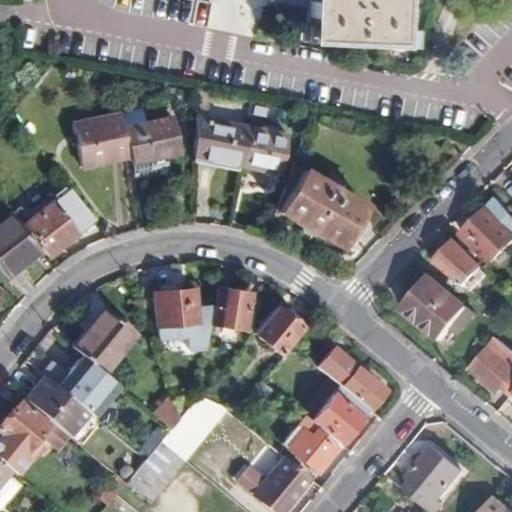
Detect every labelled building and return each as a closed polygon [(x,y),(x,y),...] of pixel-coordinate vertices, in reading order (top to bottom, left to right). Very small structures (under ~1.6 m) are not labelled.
[(304,0),(304,3),(304,13),(309,14),(308,32),(392,37),(392,19),(397,19),(398,0),(304,0)] [(123,126),(120,113),(73,122),(81,164),(128,154),(123,126)] [(123,113),(120,113),(123,126),(128,154),(132,153),(123,113)] [(176,118),(128,130),(140,185),(166,179),(163,169),(171,158),(184,155),(176,118)] [(244,163),(252,128),(214,120),(213,125),(197,122),(196,153),(244,163)] [(289,135),(252,128),(244,163),(282,170),(289,135)] [(282,211),(342,248),(367,205),(307,169),(282,211)] [(48,261),(92,228),(69,195),(32,223),(23,212),(14,219),(22,230),(24,228),(48,261)] [(511,213),(500,199),(483,216),(466,233),(495,261),(511,244),(511,213)] [(14,219),(13,217),(0,226),(0,271),(5,279),(40,253),(22,230),(14,219)] [(485,267),(457,241),(447,252),(435,264),(464,287),(485,267)] [(431,274),(403,306),(449,343),(458,330),(462,334),(478,314),(431,274)] [(154,293),(157,327),(197,323),(196,309),(194,289),(154,293)] [(217,291),(213,320),(246,326),(250,295),(217,291)] [(105,307),(73,346),(103,372),(136,332),(105,307)] [(300,328),(274,307),(252,333),(279,354),(300,328)] [(197,323),(157,327),(158,339),(186,336),(188,350),(204,349),(210,308),(196,309),(197,323)] [(511,387),(511,344),(501,336),(474,368),(502,392),(508,385),(511,387)] [(336,349),(319,368),(335,381),(340,385),(368,408),(385,389),(336,349)] [(81,406),(41,372),(22,395),(63,429),(81,406)] [(340,385),(335,381),(328,389),(336,394),(312,420),(340,443),(368,408),(340,385)] [(171,427),(179,417),(171,394),(154,414),(171,427)] [(19,399),(0,421),(0,431),(22,450),(46,421),(19,399)] [(312,420),(303,412),(279,440),(316,471),(340,443),(312,420)] [(195,447),(171,427),(145,458),(126,481),(151,501),(195,447)] [(435,447),(411,476),(418,483),(440,501),(465,472),(435,447)] [(0,480),(11,467),(0,457),(0,480)] [(282,511),(312,478),(285,457),(255,493),(277,511),(282,511)] [(107,504),(122,486),(126,481),(118,475),(99,497),(107,504)] [(440,501),(418,483),(410,493),(433,511),(438,511),(444,505),(440,501)] [(511,511),(511,506),(498,495),(484,511),(511,511)]
